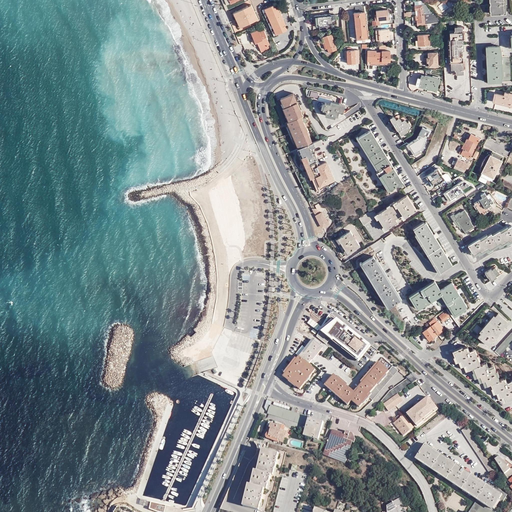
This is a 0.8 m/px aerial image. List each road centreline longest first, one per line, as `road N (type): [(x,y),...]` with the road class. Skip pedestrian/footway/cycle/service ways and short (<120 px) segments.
road 1 (residential): [(436,511),(416,465),(390,439),(361,418),(263,383)]
road 2 (residential): [(465,263),(369,102)]
road 3 (primary): [(318,251),(263,123),(268,84)]
road 4 (primary): [(242,92),(304,251)]
road 5 (residential): [(403,288),(385,255),(395,240),(433,275),(465,263)]
road 6 (secondary): [(263,383),(212,509)]
road 7 (primary): [(417,363),(332,272)]
road 8 (primary): [(511,441),(417,363)]
road 9 (primary): [(321,290),(417,363)]
